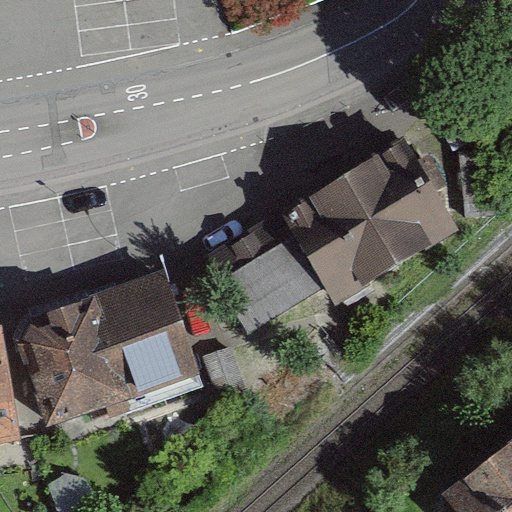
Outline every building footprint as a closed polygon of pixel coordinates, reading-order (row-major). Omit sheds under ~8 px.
[(401,148),(199,256),(240,332),(309,296),(317,310),(450,239),(401,148)] [(160,286),(28,322),(14,344),(35,430),(188,383),(160,286)] [(221,356),(208,360),(225,405),(250,396),(233,351),(221,356)] [(511,511),(511,420),(498,430),(510,447),(425,508),(428,511),(511,511)] [(378,511),(397,511),(391,503),(378,511)]
